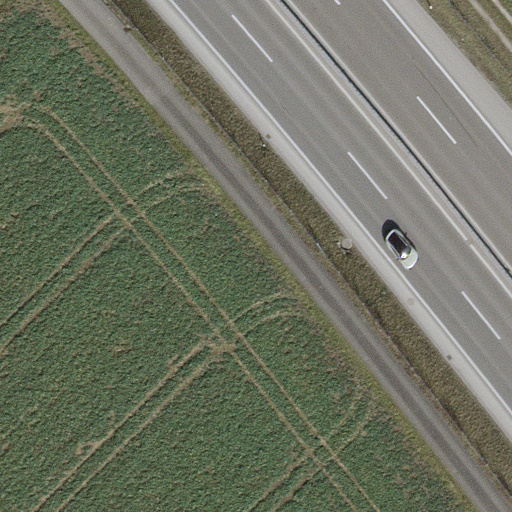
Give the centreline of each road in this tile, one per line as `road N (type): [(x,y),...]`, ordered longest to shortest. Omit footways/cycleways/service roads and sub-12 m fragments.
road 1 (track): [(496,511),(73,0)]
road 2 (motorway): [(217,0),(511,354)]
road 3 (motorway): [(511,206),(341,0)]
